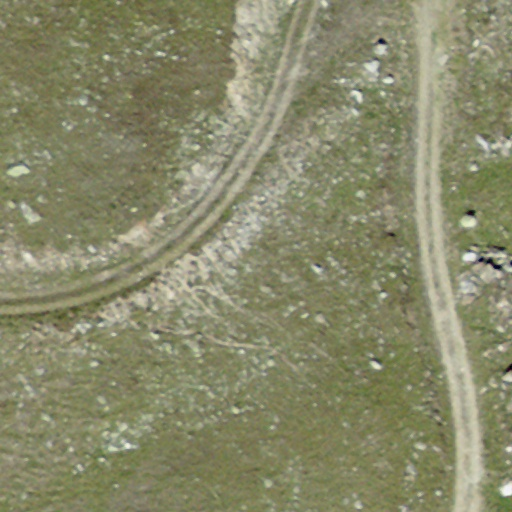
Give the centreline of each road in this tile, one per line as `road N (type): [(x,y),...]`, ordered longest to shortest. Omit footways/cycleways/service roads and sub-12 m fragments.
road 1 (track): [(433,0),(439,95),(431,257),(453,365),(467,478),(463,511)]
road 2 (track): [(0,305),(89,291),(167,250),(224,193),(276,96),(309,0)]
